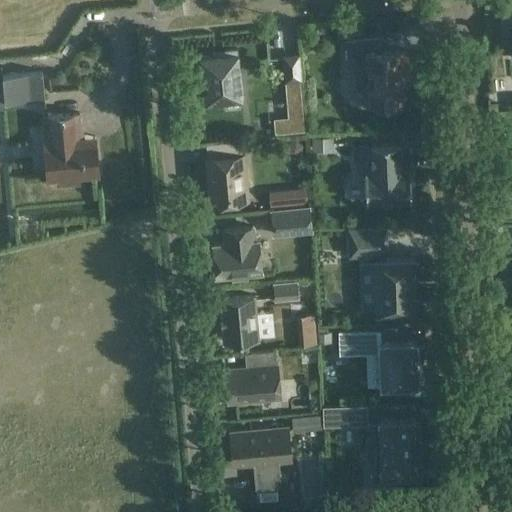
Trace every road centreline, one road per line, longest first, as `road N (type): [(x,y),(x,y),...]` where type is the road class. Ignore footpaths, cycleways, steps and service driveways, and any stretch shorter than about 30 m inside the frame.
road 1 (residential): [(460,0),(478,511)]
road 2 (unclassified): [(198,511),(152,13)]
road 3 (residential): [(152,13),(294,0)]
